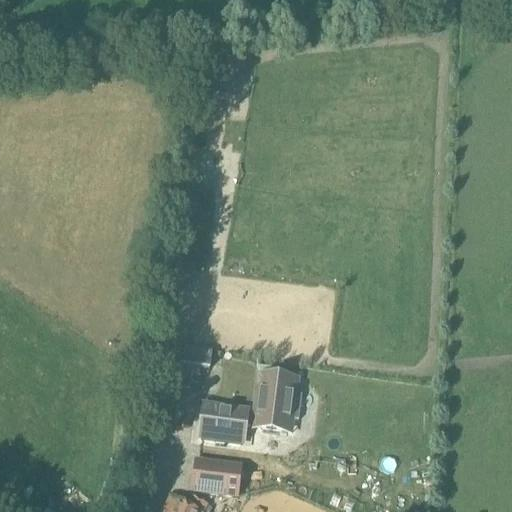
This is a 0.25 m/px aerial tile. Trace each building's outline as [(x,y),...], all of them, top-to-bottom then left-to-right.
[(194,258),(188,274),(197,277),(203,261),(194,258)] [(196,351),(176,349),(174,368),(193,371),(196,351)] [(252,418),(247,418),(248,412),(202,406),(198,442),(244,448),(246,427),(251,428),(250,433),(291,438),(298,380),(258,375),(252,418)] [(199,463),(195,494),(233,499),(237,468),(199,463)] [(204,511),(207,508),(190,499),(186,506),(177,501),(170,511),(204,511)]
